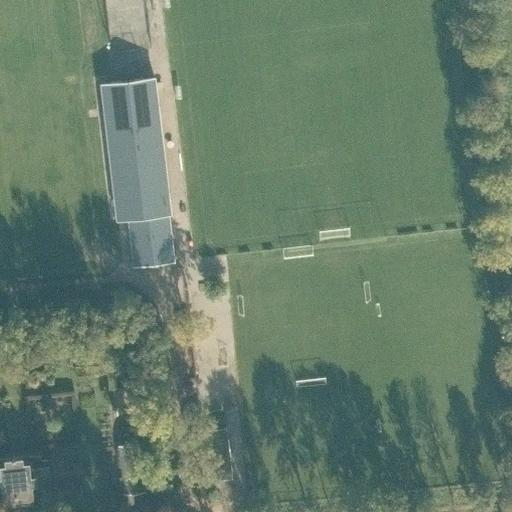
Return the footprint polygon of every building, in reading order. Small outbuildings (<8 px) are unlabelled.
[(133,265),(173,261),(167,214),(170,213),(154,78),(112,83),(115,116),(105,118),(114,203),(125,202),(127,218),(128,218),(133,265)] [(202,311),(224,311),(224,323),(249,322),(248,285),(201,286),(202,311)] [(126,385),(117,386),(111,387),(113,406),(119,405),(128,405),(135,404),(133,384),(126,385)] [(203,480),(222,478),(223,478),(231,477),(226,427),(203,429),(198,430),(200,450),(203,480)] [(144,491),(140,442),(118,444),(122,493),(144,491)] [(37,493),(54,491),(51,459),(40,460),(39,455),(33,456),(32,454),(0,457),(0,503),(37,500),(37,493)]
